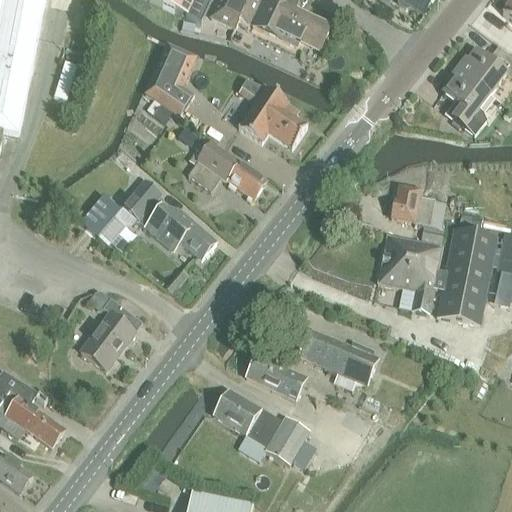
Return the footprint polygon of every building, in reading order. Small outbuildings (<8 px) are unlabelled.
[(0,0),(0,135),(4,137),(18,139),(45,0),(0,0)] [(142,0),(195,26),(207,0),(142,0)] [(220,0),(209,22),(235,35),(241,23),(297,50),(301,43),(321,53),(331,33),(333,29),(297,11),(274,0),(220,0)] [(398,0),(400,1),(398,3),(399,7),(406,12),(410,11),(411,9),(423,17),(434,0),(398,0)] [(511,6),(502,18),(511,26),(511,6)] [(145,98),(161,108),(173,117),(180,121),(195,100),(183,92),(197,61),(167,48),(145,98)] [(467,60),(457,73),(489,97),(504,77),(511,83),(511,63),(504,58),(495,70),(474,54),(469,62),(467,60)] [(473,117),(489,97),(457,73),(448,85),(450,87),(443,95),(462,110),(452,122),(474,139),(484,126),(473,117)] [(265,94),(256,107),(239,132),(238,133),(262,148),(262,147),(269,138),(292,153),(291,153),(292,154),(308,130),(307,130),(292,120),(296,115),(299,117),(300,116),(288,109),(289,108),(265,93),(265,94)] [(153,119),(165,127),(173,117),(161,108),(153,119)] [(195,170),(188,180),(210,195),(220,180),(255,204),(267,186),(211,147),(203,158),(196,154),(189,165),(195,170)] [(163,199),(145,184),(120,212),(170,256),(179,246),(202,266),(216,250),(182,219),(176,226),(155,209),(163,199)] [(441,248),(444,234),(442,233),(446,208),(432,205),(432,204),(418,201),(419,195),(397,190),(390,222),(424,230),(421,243),(441,248)] [(88,215),(79,225),(95,240),(98,236),(112,221),(115,217),(102,206),(93,216),(88,215)] [(53,222),(58,227),(64,220),(58,216),(53,222)] [(460,228),(480,231),(481,222),(462,218),(460,228)] [(428,318),(434,293),(441,294),(436,321),(481,330),(498,242),(453,233),(445,276),(438,275),(443,254),(387,241),(376,289),(414,298),(411,315),(428,318)] [(511,239),(504,238),(496,275),(511,278),(511,299),(511,304),(511,303),(511,239)] [(121,240),(113,249),(121,256),(129,247),(121,240)] [(108,320),(81,355),(107,375),(134,341),(133,340),(141,330),(108,304),(101,314),(108,320)] [(310,334),(298,362),(337,378),(356,386),(368,391),(379,363),(310,334)] [(255,360),(245,381),(295,406),(307,382),(288,373),(287,376),(255,360)] [(0,407),(0,430),(18,444),(25,435),(53,455),(68,433),(30,406),(37,397),(1,377),(0,378),(0,403),(2,405),(0,407)] [(228,394),(213,419),(247,439),(267,452),(282,427),(228,394)] [(267,452),(265,456),(289,471),(292,466),(304,446),(310,436),(285,421),(282,427),(267,452)] [(0,485),(18,498),(29,482),(0,460),(0,485)] [(188,511),(252,511),(253,508),(192,495),(188,511)]
